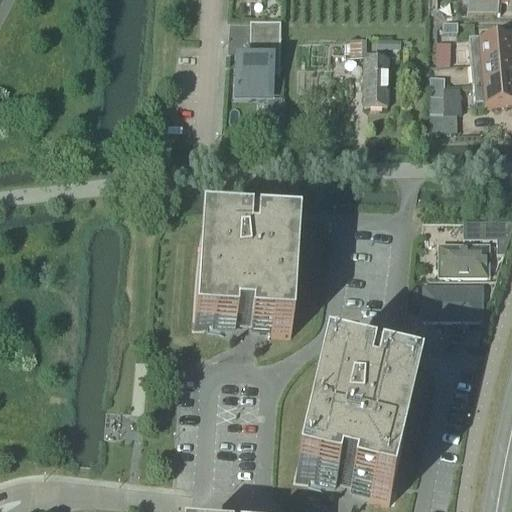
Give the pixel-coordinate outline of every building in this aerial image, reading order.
[(498,5),(467,2),(466,19),(496,19),(498,5)] [(234,96),(237,96),(267,96),(267,97),(270,97),(270,81),(278,81),(279,28),(249,27),(248,67),(235,67),(234,96)] [(442,38),(456,38),(456,29),(442,29),(442,38)] [(467,47),(469,70),(511,65),(511,58),(511,43),(467,47)] [(349,45),(349,64),(363,64),(364,45),(349,45)] [(376,45),(376,53),(399,54),(399,45),(376,45)] [(362,112),(386,112),(387,64),(363,64),(362,112)] [(511,65),(469,70),(471,91),(511,87),(511,65)] [(429,84),(429,93),(443,94),(443,84),(429,84)] [(511,87),(471,91),(473,113),(511,109),(511,87)] [(443,94),(429,93),(428,139),(456,140),(456,122),(443,121),(443,94)] [(281,104),(268,103),(267,118),(281,118),(281,104)] [(267,136),(278,136),(278,122),(267,122),(267,136)] [(495,260),(503,260),(511,233),(511,227),(482,227),(482,245),(495,245),(495,260)] [(238,236),(218,235),(203,234),(199,253),(197,274),(195,295),(193,333),(231,330),(231,331),(234,331),(235,330),(248,331),(248,332),(251,333),(251,331),(269,335),(269,340),(290,342),(296,240),(254,237),(253,256),(247,255),(248,237),(238,236)] [(438,283),(486,283),(487,253),(438,252),(438,283)] [(422,327),(480,327),(480,293),(422,293),(422,327)] [(465,347),(466,348),(477,349),(480,337),(465,337),(465,347)] [(415,393),(375,383),(370,402),(364,400),(369,382),(359,380),(324,371),(318,390),(312,411),(308,428),(303,448),(294,484),(294,485),(333,489),(332,490),(335,490),(336,489),(349,492),(349,494),(352,494),(352,493),(370,500),(369,503),(369,504),(368,505),(388,510),(415,393)]
